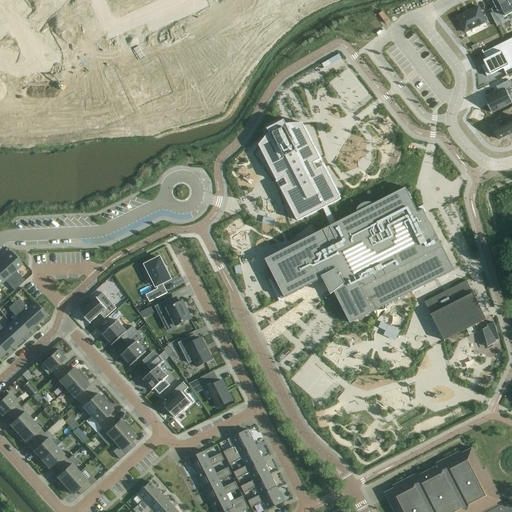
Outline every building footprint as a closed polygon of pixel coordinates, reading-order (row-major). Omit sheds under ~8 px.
[(267,0),(255,0),(254,2),(267,15),(275,7),(267,0)] [(499,0),(495,0),(492,2),(497,12),(502,10),(505,16),(511,12),(511,0),(499,0)] [(250,5),(242,13),(255,27),(263,19),(250,5)] [(479,7),(457,18),(465,33),(486,22),(479,7)] [(490,14),(497,27),(502,25),(498,18),(496,19),(493,12),(490,14)] [(242,13),(235,21),(248,34),(255,27),(242,13)] [(235,21),(227,29),(240,42),(248,34),(235,21)] [(227,29),(219,37),(232,50),(240,42),(227,29)] [(511,50),(511,38),(483,53),(488,63),(482,66),(487,77),(504,68),(506,71),(511,67),(511,53),(511,51),(511,50)] [(102,41),(85,49),(90,59),(107,52),(102,41)] [(107,52),(90,59),(94,69),(111,61),(107,52)] [(111,61),(94,69),(97,77),(114,69),(111,61)] [(114,69),(97,77),(101,84),(118,77),(114,69)] [(118,77),(101,84),(104,92),(121,85),(118,77)] [(499,92),(485,99),(491,113),(511,103),(506,90),(511,87),(508,81),(496,87),(499,92)] [(121,85),(104,92),(109,102),(126,94),(121,85)] [(126,94),(109,102),(113,112),(130,104),(126,94)] [(14,104),(5,104),(5,126),(12,126),(12,130),(23,130),(23,111),(14,111),(14,104)] [(71,111),(62,111),(62,130),(73,130),(73,126),(80,126),(80,104),(71,104),(71,111)] [(113,112),(117,122),(135,114),(131,104),(130,104),(113,112)] [(36,111),(23,111),(23,130),(36,130),(36,111)] [(49,111),(36,111),(36,130),(49,130),(49,111)] [(62,111),(49,111),(49,130),(62,130),(62,111)] [(511,132),(511,117),(511,116),(491,125),(498,140),(511,132)] [(268,134),(258,146),(276,182),(279,181),(282,187),(279,189),(296,222),(318,211),(321,210),(329,227),(265,259),(274,277),(271,278),(266,268),(265,268),(266,268),(271,280),(272,282),(281,300),(326,277),(329,282),(327,283),(329,288),(329,287),(331,286),(350,324),(356,321),(454,271),(426,214),(423,210),(418,213),(405,188),(334,224),(326,207),(340,200),(323,167),(319,169),(316,162),(319,160),(301,124),(285,125),(283,121),(274,125),(265,130),(268,134)] [(263,217),(262,223),(274,226),(275,220),(263,217)] [(4,258),(0,261),(0,265),(19,286),(24,281),(16,271),(22,265),(10,252),(9,253),(8,252),(3,257),(4,258)] [(145,265),(156,287),(170,279),(160,258),(145,265)] [(0,285),(5,281),(14,291),(19,286),(0,265),(0,285)] [(444,341),(486,320),(466,281),(424,302),(444,341)] [(166,294),(162,287),(146,295),(149,302),(166,294)] [(80,312),(90,324),(91,323),(90,323),(100,314),(104,319),(116,308),(102,293),(97,298),(96,298),(96,299),(92,302),(88,298),(81,304),(85,308),(81,313),(80,312)] [(173,297),(157,306),(161,313),(163,312),(168,320),(172,318),(176,326),(191,319),(182,301),(177,304),(173,297)] [(19,299),(13,304),(34,327),(39,322),(40,323),(46,318),(45,317),(46,316),(34,303),(27,309),(19,299)] [(13,304),(8,309),(17,318),(10,324),(22,338),(23,337),(24,338),(30,333),(29,332),(34,327),(13,304)] [(118,322),(103,335),(112,346),(121,338),(126,343),(138,332),(133,327),(127,332),(118,322)] [(381,322),(378,328),(385,331),(397,337),(400,331),(381,322)] [(487,327),(483,330),(488,347),(497,342),(496,341),(499,340),(494,323),(486,325),(487,327)] [(0,326),(0,336),(10,348),(16,344),(22,339),(21,338),(22,338),(10,324),(4,330),(0,326)] [(434,325),(425,330),(430,340),(439,336),(434,325)] [(130,348),(121,356),(131,366),(146,353),(137,343),(143,337),(138,332),(126,343),(130,348)] [(414,347),(423,343),(418,334),(410,337),(414,347)] [(0,336),(0,359),(6,354),(5,353),(10,348),(0,336)] [(184,340),(178,343),(188,363),(194,361),(197,367),(212,360),(201,338),(187,345),(184,340)] [(169,356),(174,353),(170,346),(165,350),(169,356)] [(54,377),(65,368),(61,363),(65,359),(62,356),(64,354),(59,350),(58,351),(57,350),(39,367),(47,375),(50,373),(54,377)] [(152,372),(143,380),(143,381),(143,380),(152,390),(152,391),(154,389),(159,395),(170,385),(165,379),(168,376),(167,376),(158,367),(164,361),(159,356),(147,367),(152,372)] [(65,368),(54,377),(66,390),(82,375),(78,370),(77,372),(73,368),(69,372),(65,368)] [(198,380),(199,382),(202,387),(215,380),(211,373),(198,380)] [(82,375),(66,390),(78,403),(88,394),(84,389),(89,385),(86,382),(87,380),(82,375)] [(217,408),(232,401),(222,381),(207,388),(217,408)] [(165,407),(175,418),(176,418),(175,417),(191,403),(191,404),(192,404),(191,403),(193,401),(184,392),(188,388),(183,382),(171,393),(176,398),(166,407),(165,407)] [(88,394),(78,403),(90,416),(106,402),(102,397),(100,398),(97,394),(92,398),(88,394)] [(10,417),(20,408),(8,395),(0,402),(0,415),(1,417),(6,413),(10,417)] [(108,415),(112,411),(109,408),(111,407),(106,402),(90,416),(101,429),(112,420),(108,415)] [(16,436),(32,421),(20,408),(10,417),(14,422),(10,426),(13,429),(11,431),(16,436)] [(116,424),(112,420),(101,429),(113,442),(130,428),(125,423),(124,424),(120,420),(116,424)] [(29,439),(33,443),(44,434),(32,421),(16,436),(20,441),(22,439),(25,443),(29,439)] [(113,452),(120,460),(135,446),(131,442),(136,437),(133,434),(134,433),(130,428),(113,442),(118,448),(113,452)] [(231,448),(223,452),(227,459),(254,445),(247,430),(231,438),(227,440),(231,448)] [(44,434),(33,443),(37,448),(33,452),(36,455),(35,457),(39,462),(56,447),(48,439),(51,436),(47,431),(44,434)] [(246,467),(262,459),(261,458),(262,457),(259,451),(258,451),(254,445),(227,459),(230,465),(242,459),(246,467)] [(67,460),(56,447),(39,462),(44,467),(45,465),(48,469),(53,465),(57,469),(67,460)] [(511,511),(511,502),(511,500),(501,505),(500,502),(502,501),(485,469),(483,470),(472,448),(462,453),(461,451),(436,464),(437,466),(419,475),(418,473),(392,486),(394,489),(384,493),(394,511),(511,511)] [(196,474),(212,466),(224,460),(221,454),(209,460),(205,451),(189,459),(196,474)] [(249,473),(253,481),(269,473),(268,472),(269,472),(266,465),(265,465),(262,459),(246,467),(234,473),(237,479),(249,473)] [(67,460),(57,469),(61,474),(56,478),(60,481),(58,483),(63,488),(79,473),(67,460)] [(212,466),(196,474),(197,475),(196,476),(199,482),(200,482),(203,489),(219,481),(231,475),(228,468),(216,474),(212,466)] [(79,473),(63,488),(67,493),(69,492),(72,495),(76,491),(80,496),(91,486),(95,482),(83,469),(79,473)] [(272,480),(269,473),(253,481),(241,487),(244,494),(256,488),(260,495),(276,487),(276,486),(273,479),(272,480)] [(207,496),(211,503),(226,495),(238,489),(235,482),(223,488),(219,481),(203,489),(204,489),(203,490),(206,497),(207,496)] [(133,511),(140,511),(160,494),(149,482),(136,494),(142,501),(132,510),(133,511)] [(276,487),(260,495),(248,501),(251,508),(263,502),(268,510),(283,502),(276,487)] [(160,494),(140,511),(151,511),(152,511),(163,511),(171,506),(169,504),(170,504),(165,498),(164,499),(160,494)] [(230,502),(226,495),(211,503),(211,504),(210,504),(213,511),(214,510),(215,511),(227,511),(245,503),(242,496),(230,502)] [(245,503),(227,511),(243,511),(249,509),(245,503)]
